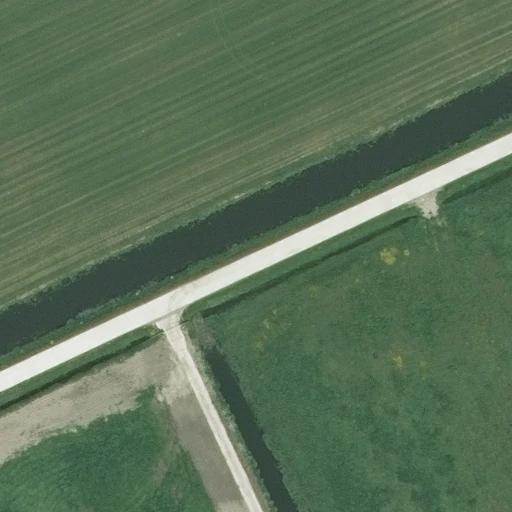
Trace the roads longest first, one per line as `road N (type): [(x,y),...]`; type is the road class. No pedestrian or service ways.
road 1 (unclassified): [(0,385),(511,145)]
road 2 (unknown): [(160,310),(256,511)]
